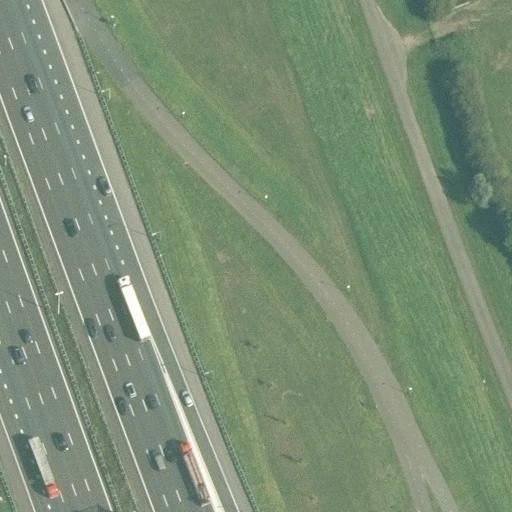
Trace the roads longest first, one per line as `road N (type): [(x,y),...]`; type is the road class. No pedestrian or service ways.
road 1 (unclassified): [(511,364),(368,0)]
road 2 (motorway): [(122,349),(0,13)]
road 3 (motorway): [(0,278),(83,511)]
road 4 (motorway): [(210,511),(122,349)]
road 5 (motorway): [(183,511),(122,349)]
